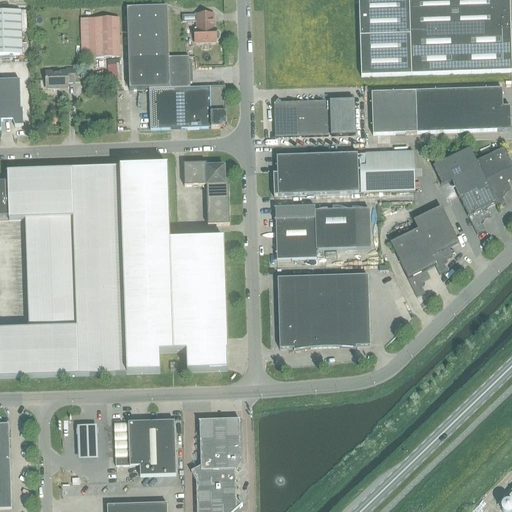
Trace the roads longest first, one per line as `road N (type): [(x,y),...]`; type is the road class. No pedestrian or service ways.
road 1 (unclassified): [(256,392),(387,373),(511,253)]
road 2 (unclassified): [(0,155),(247,147)]
road 3 (unclassified): [(256,392),(247,147)]
road 4 (unclassified): [(43,401),(256,392)]
road 5 (primary): [(359,511),(511,365)]
road 6 (unclassified): [(247,147),(242,0)]
